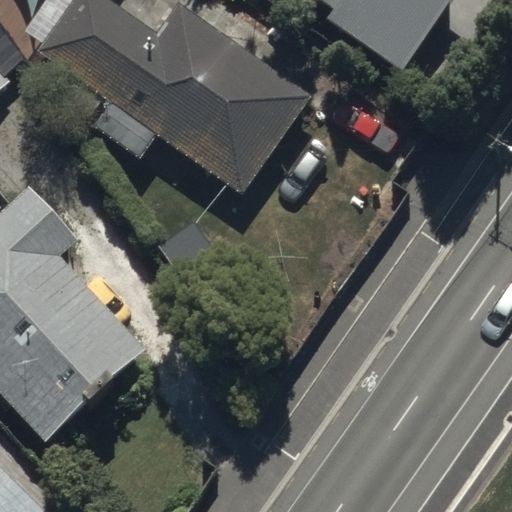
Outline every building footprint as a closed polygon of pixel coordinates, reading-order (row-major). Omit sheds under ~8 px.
[(108,0),(80,0),(40,54),(81,85),(70,100),(99,122),(94,129),(141,165),(160,140),(243,203),(318,105),(188,6),(162,40),(108,0)] [(511,0),(314,0),(320,4),(313,14),(404,79),(460,0),(463,0),(510,34),(511,30),(511,0)] [(0,75),(0,96),(10,87),(0,75)] [(81,249),(32,194),(0,222),(0,400),(45,451),(91,410),(94,413),(120,390),(116,386),(150,356),(66,262),(81,249)] [(0,511),(44,511),(0,470),(0,511)]
